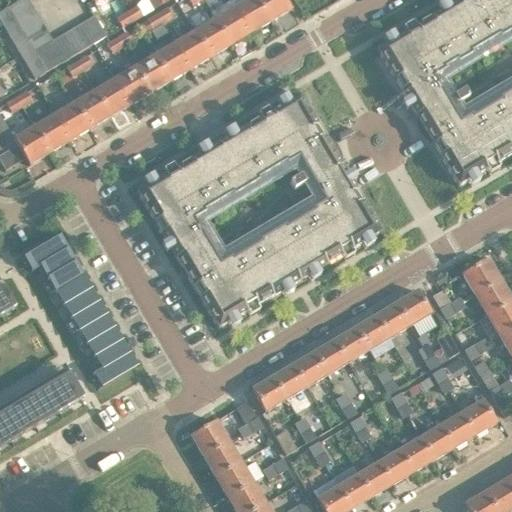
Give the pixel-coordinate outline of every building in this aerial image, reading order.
[(0,23),(2,27),(32,9),(26,0),(21,0),(6,10),(5,9),(0,12),(0,23)] [(146,0),(143,0),(136,7),(142,15),(152,9),(147,1),(146,0)] [(159,0),(147,0),(147,1),(152,9),(161,4),(159,0)] [(250,34),(270,22),(256,0),(247,0),(234,8),(230,1),(250,34)] [(290,10),(283,0),(256,0),(270,22),(290,10)] [(375,49),(394,81),(395,80),(401,90),(400,91),(423,129),(433,146),(434,145),(439,155),(438,156),(457,187),(467,181),(465,177),(473,172),(475,176),(476,176),(486,170),(484,165),(493,160),(496,164),(511,154),(511,0),(458,0),(414,26),(417,31),(407,36),(405,32),(394,38),(396,43),(388,47),(386,43),(375,49)] [(230,46),(250,34),(230,1),(210,13),(214,20),(230,46)] [(131,22),(133,21),(142,15),(136,7),(126,13),(131,22)] [(9,37),(39,20),(32,9),(2,27),(9,37)] [(162,24),(171,18),(166,9),(156,15),(162,24)] [(121,28),(131,22),(126,13),(116,19),(121,28)] [(151,30),(162,24),(156,15),(146,21),(151,30)] [(83,23),(95,43),(105,37),(93,17),(92,17),(83,23)] [(15,48),(45,30),(39,20),(9,37),(15,48)] [(230,46),(214,20),(194,32),(209,58),(216,54),(230,46)] [(151,30),(146,21),(137,27),(142,35),(151,30)] [(83,23),(72,29),(85,49),(93,44),(95,43),(83,23)] [(85,49),(72,29),(62,35),(74,56),(85,49)] [(52,41),(45,30),(15,48),(22,59),(52,41)] [(209,58),(194,32),(174,44),(189,70),(209,58)] [(121,48),(132,41),(126,33),(116,39),(121,48)] [(62,35),(52,41),(22,59),(34,80),(44,74),(74,56),(62,35)] [(111,53),(121,48),(116,39),(106,45),(111,53)] [(189,70),(174,44),(153,56),(169,82),(189,70)] [(153,56),(141,63),(137,55),(129,60),(133,68),(149,94),(169,82),(153,56)] [(81,71),(92,65),(87,56),(76,63),(81,71)] [(71,77),(81,71),(76,63),(66,68),(71,77)] [(133,68),(122,75),(117,67),(109,72),(113,80),(129,106),(149,94),(133,68)] [(113,80),(93,92),(109,118),(129,106),(113,80)] [(20,107),(31,101),(26,92),(15,99),(20,107)] [(73,104),(89,130),(109,118),(93,92),(73,104)] [(356,191),(323,136),(322,137),(316,127),(318,126),(301,99),(299,95),(288,101),(291,106),(283,110),(280,106),(269,112),(272,117),(262,122),(260,118),(259,118),(174,169),(177,173),(167,179),(165,174),(154,181),(156,185),(148,190),(146,186),(135,192),(154,223),(155,223),(161,232),(160,233),(193,288),(194,288),(199,298),(198,298),(217,329),(228,323),(225,319),(233,314),(236,318),(246,312),(244,308),(253,302),(256,306),(281,291),(279,287),(287,282),(289,287),(308,276),(306,271),(313,266),(316,271),(341,256),(339,251),(348,246),(351,250),(362,244),(359,239),(367,235),(370,239),(381,232),(362,201),(361,202),(355,192),(356,191)] [(11,113),(20,107),(15,99),(5,104),(11,113)] [(73,104),(53,116),(68,142),(89,130),(73,104)] [(48,154),(68,142),(53,116),(33,128),(48,154)] [(0,141),(10,136),(4,125),(0,127),(0,141)] [(16,146),(24,160),(28,166),(48,154),(33,128),(12,140),(16,146)] [(10,136),(0,141),(0,155),(16,146),(12,140),(10,136)] [(24,160),(16,146),(0,155),(0,165),(4,172),(24,160)] [(24,258),(31,272),(66,251),(58,238),(45,245),(37,250),(24,258)] [(66,251),(31,272),(32,272),(41,267),(48,279),(74,264),(66,251)] [(474,296),(499,281),(486,260),(461,275),(474,296)] [(74,264),(48,279),(56,292),(81,277),(74,264)] [(81,277),(56,292),(64,305),(89,290),(81,277)] [(486,317),(511,302),(499,281),(474,296),(486,317)] [(0,316),(14,308),(0,284),(0,316)] [(89,290),(64,305),(72,317),(97,302),(89,290)] [(442,291),(432,297),(440,311),(449,305),(450,305),(442,291)] [(417,292),(396,304),(409,327),(430,314),(417,292)] [(449,305),(454,314),(464,309),(459,300),(450,305),(449,305)] [(97,302),(72,317),(79,330),(104,315),(97,302)] [(511,303),(511,302),(486,317),(499,337),(511,329),(511,303)] [(396,304),(375,317),(388,339),(409,327),(396,304)] [(445,320),(454,314),(449,305),(440,311),(445,320)] [(104,315),(79,330),(87,343),(112,328),(104,315)] [(375,317),(354,329),(368,351),(388,339),(375,317)] [(112,328),(87,343),(95,356),(120,341),(112,328)] [(354,329),(334,341),(347,364),(368,351),(354,329)] [(511,329),(499,337),(511,359),(511,357),(511,329)] [(447,360),(454,355),(458,353),(446,335),(436,341),(440,348),(441,350),(447,360)] [(120,341),(95,356),(102,368),(93,374),(93,375),(127,354),(120,341)] [(313,354),(326,376),(347,364),(334,341),(313,354)] [(479,355),(488,350),(483,341),(473,346),(479,355)] [(469,361),(479,355),(473,346),(464,352),(469,361)] [(423,361),(432,356),(431,354),(427,347),(418,352),(423,361)] [(440,348),(431,354),(432,356),(438,365),(447,360),(441,350),(440,348)] [(127,354),(93,375),(101,388),(135,367),(127,354)] [(313,354),(292,366),(305,388),(326,376),(313,354)] [(429,371),(438,365),(432,356),(423,361),(429,371)] [(292,366),(271,378),(285,401),(305,388),(292,366)] [(437,385),(446,380),(441,370),(432,376),(437,385)] [(382,386),(391,381),(385,371),(376,377),(382,386)] [(68,374),(0,414),(0,448),(82,399),(68,374)] [(264,413),(285,401),(271,378),(250,391),(264,413)] [(505,395),(511,391),(511,380),(511,379),(500,386),(505,395)] [(443,394),(452,389),(446,380),(437,385),(443,394)] [(387,395),(396,390),(391,381),(382,386),(387,395)] [(504,419),(511,413),(511,409),(504,396),(505,395),(500,386),(488,393),(504,419)] [(382,400),(376,389),(366,394),(373,406),(382,400)] [(396,410),(405,404),(399,395),(390,400),(396,410)] [(467,401),(472,408),(461,414),(474,436),(495,424),(478,395),(467,401)] [(341,410),(350,405),(344,396),(335,401),(341,410)] [(245,426),(247,425),(256,420),(246,403),(235,409),(245,426)] [(402,419),(410,414),(405,404),(396,410),(402,419)] [(346,420),(355,414),(350,405),(341,410),(346,420)] [(454,449),(474,436),(461,414),(440,426),(454,449)] [(252,434),(261,429),(256,420),(247,425),(252,434)] [(299,435),(308,430),(303,420),(294,426),(299,435)] [(355,434),(364,429),(358,420),(349,425),(355,434)] [(202,458),(227,443),(215,422),(189,437),(202,458)] [(243,440),(252,434),(247,425),(245,426),(237,431),(243,440)] [(454,449),(440,426),(420,439),(433,461),(454,449)] [(360,444),(369,438),(364,429),(355,434),(360,444)] [(308,430),(299,435),(305,444),(314,439),(308,430)] [(291,442),(284,431),(274,438),(285,456),(295,450),(291,442)] [(412,473),(433,461),(420,439),(399,451),(412,473)] [(214,479),(240,464),(227,443),(202,458),(214,479)] [(314,459),(322,453),(317,444),(308,449),(314,459)] [(412,473),(399,451),(378,463),(391,486),(412,473)] [(319,468),(328,463),(322,453),(314,459),(319,468)] [(276,476),(286,470),(281,461),(271,467),(276,476)] [(391,486),(378,463),(357,476),(371,498),(391,486)] [(240,464),(214,479),(227,499),(252,484),(240,464)] [(267,481),(276,476),(271,467),(262,472),(267,481)] [(371,498),(357,476),(336,488),(350,510),(371,498)] [(511,493),(504,481),(484,494),(494,511),(508,511),(511,510),(511,493)] [(252,484),(227,499),(234,511),(252,511),(264,505),(252,484)] [(346,511),(350,510),(336,488),(316,500),(322,511),(346,511)] [(466,511),(494,511),(484,494),(463,506),(466,511)] [(308,511),(310,511),(305,502),(288,511),(308,511)]
